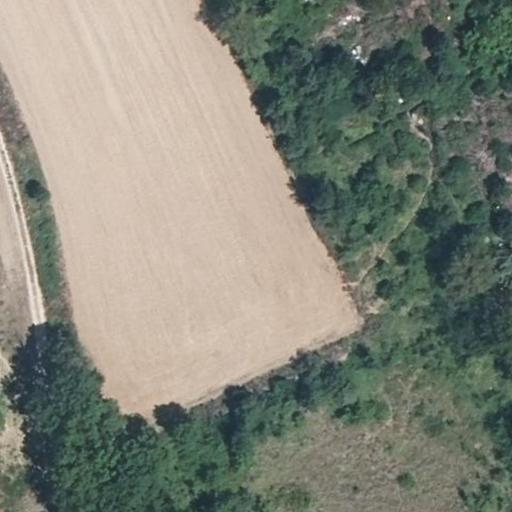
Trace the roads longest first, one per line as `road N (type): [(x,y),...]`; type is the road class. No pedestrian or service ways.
road 1 (track): [(213,0),(355,288),(348,322),(111,427),(90,395),(59,211),(0,48)]
road 2 (track): [(73,511),(41,295),(0,120)]
